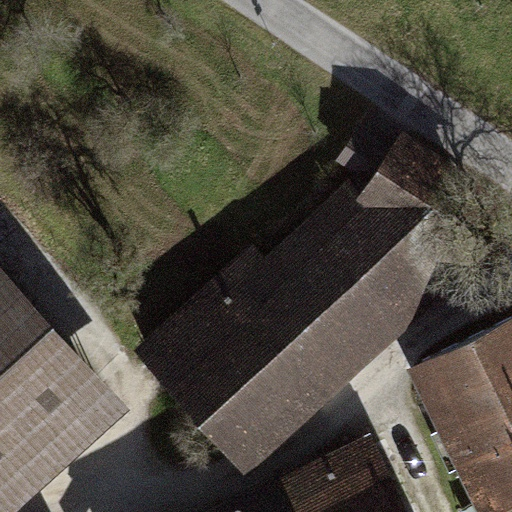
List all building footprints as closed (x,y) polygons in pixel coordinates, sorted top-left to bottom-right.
[(367,179),(388,146),(357,126),(336,158),(355,170),(367,179)] [(401,127),(388,146),(367,179),(355,170),(264,252),(252,239),(132,347),(246,472),(444,293),(508,197),(401,127)] [(0,261),(0,511),(6,511),(128,403),(0,261)] [(511,311),(407,363),(479,511),(489,511),(511,501),(511,311)] [(273,470),(188,511),(411,511),(369,429),(275,475),(273,470)]
